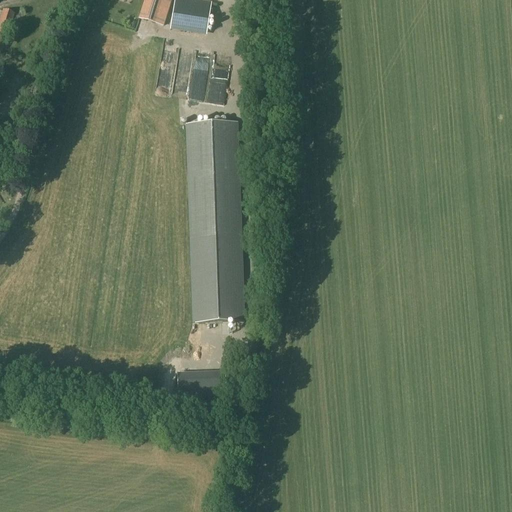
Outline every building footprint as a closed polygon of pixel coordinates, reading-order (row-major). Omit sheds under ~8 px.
[(162,26),(171,0),(146,0),(140,18),(162,26)] [(206,34),(210,3),(191,0),(175,0),(171,28),(206,34)] [(2,11),(0,10),(0,51),(2,52),(15,13),(3,9),(2,11)] [(219,57),(217,102),(230,102),(231,57),(219,57)] [(194,97),(208,99),(210,82),(197,80),(194,97)] [(161,81),(161,94),(173,94),(173,81),(161,81)] [(238,124),(186,126),(193,325),(245,323),(238,124)] [(176,377),(177,400),(224,398),(223,375),(176,377)]
